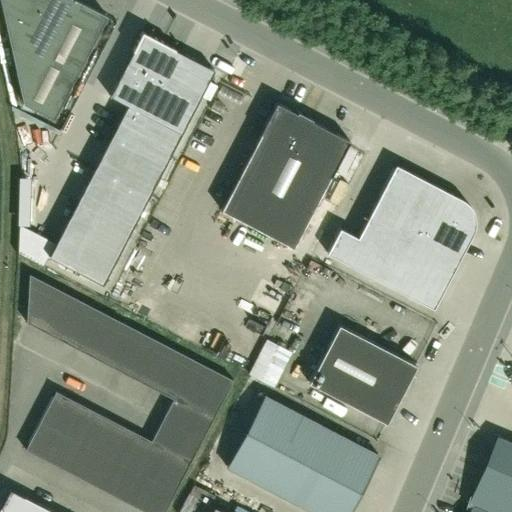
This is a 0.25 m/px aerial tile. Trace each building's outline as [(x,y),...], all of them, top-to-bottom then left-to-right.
[(79,0),(0,0),(0,4),(21,102),(52,118),(107,14),(79,0)] [(49,256),(102,284),(214,70),(142,32),(109,96),(127,105),(49,256)] [(201,60),(220,71),(230,54),(210,43),(201,60)] [(330,176),(331,176),(349,140),(311,120),(312,119),(297,111),(296,113),(276,102),(259,134),(260,134),(220,210),(292,247),(330,176)] [(395,164),(357,237),(339,228),(326,253),(433,308),(472,233),(473,229),(474,225),(475,220),(474,216),(473,212),(471,208),(468,204),(465,201),(461,199),(395,164)] [(25,449),(145,511),(163,511),(233,380),(28,274),(26,322),(172,398),(151,440),(55,391),(25,449)] [(406,384),(416,365),(338,324),(308,382),(385,422),(385,423),(386,423),(406,384)] [(263,395),(226,467),(312,511),(349,511),(379,455),(263,395)] [(472,506),(469,511),(511,511),(511,443),(499,438),(496,445),(497,445),(481,484),(480,484),(471,505),(472,506)] [(53,511),(9,489),(0,506),(0,511),(53,511)]
